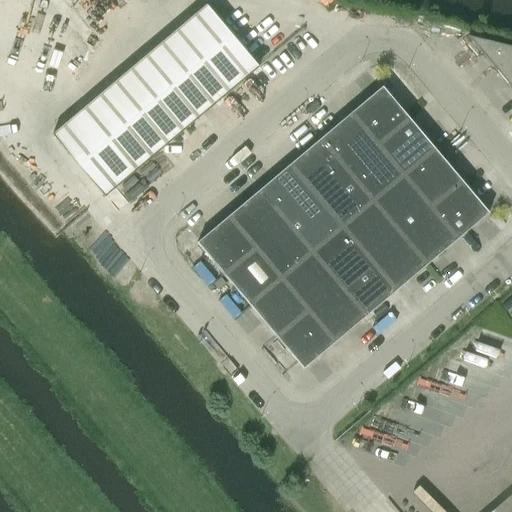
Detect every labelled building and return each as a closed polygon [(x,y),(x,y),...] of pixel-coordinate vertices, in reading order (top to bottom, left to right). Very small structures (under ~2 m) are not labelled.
[(206,4),(51,135),(104,197),(258,67),(206,4)] [(511,46),(467,36),(511,89),(511,46)] [(350,113),(377,145),(384,139),(409,118),(382,86),(350,113)] [(320,139),(373,202),(403,176),(377,145),(350,113),(320,139)] [(377,145),(403,176),(424,158),(435,150),(409,118),(384,139),(377,145)] [(289,165),(342,228),(373,202),(320,139),(289,165)] [(403,176),(430,207),(451,190),(461,181),(435,150),(424,158),(403,176)] [(258,191),(312,254),(342,228),(289,165),(258,191)] [(373,202),(426,265),(457,239),(430,207),(403,176),(373,202)] [(430,207),(457,239),(488,213),(461,181),(451,190),(430,207)] [(228,216),(255,248),(281,279),(312,254),(258,191),(228,216)] [(342,228),(396,291),(426,265),(373,202),(342,228)] [(196,243),(223,275),(255,248),(228,216),(196,243)] [(312,254),(365,317),(396,291),(342,228),(312,254)] [(223,275),(250,306),(274,285),(281,279),(255,248),(223,275)] [(281,279),(307,311),(334,343),(365,317),(312,254),(281,279)] [(250,306),(276,337),(300,317),(307,311),(281,279),(274,285),(250,306)] [(303,369),(334,343),(307,311),(300,317),(276,337),(303,369)]
